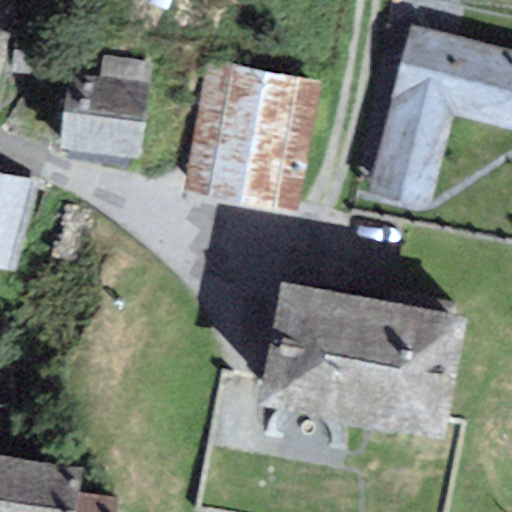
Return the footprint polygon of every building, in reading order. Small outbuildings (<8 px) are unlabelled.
[(0,0),(0,42),(12,0),(0,0)] [(511,50),(410,25),(370,187),(421,199),(444,106),(511,123),(511,50)] [(311,87),(210,68),(189,181),(290,200),(311,87)] [(139,89),(73,81),(65,143),(132,151),(139,89)] [(0,258),(9,261),(31,185),(0,176),(0,258)] [(458,311),(285,279),(264,387),(438,419),(458,311)] [(67,465),(0,451),(0,511),(94,511),(97,503),(60,496),(67,465)]
